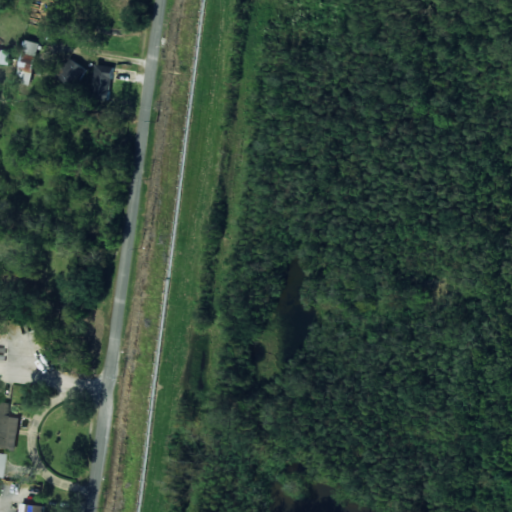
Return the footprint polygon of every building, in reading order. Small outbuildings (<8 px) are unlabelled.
[(42,43),(27,40),(17,80),(31,84),(42,43)] [(11,50),(0,48),(0,63),(10,64),(11,50)] [(60,64),(54,73),(75,89),(89,70),(71,58),(64,68),(60,64)] [(94,98),(111,98),(113,66),(95,65),(94,98)] [(11,404),(0,402),(0,448),(16,450),(20,417),(9,416),(11,404)] [(21,511),(44,511),(46,505),(22,503),(21,511)]
